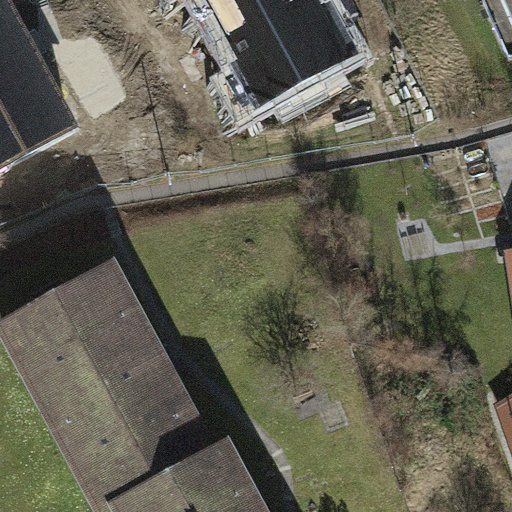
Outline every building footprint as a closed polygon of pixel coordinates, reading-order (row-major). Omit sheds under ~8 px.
[(207,0),(262,104),(350,58),(318,0),(207,0)] [(511,0),(494,0),(511,41),(511,0)] [(0,165),(69,129),(0,1),(0,165)] [(104,511),(107,511),(120,505),(211,456),(107,265),(2,322),(104,511)] [(511,396),(497,406),(511,449),(511,396)] [(211,456),(120,505),(123,511),(256,511),(223,450),(211,456)]
